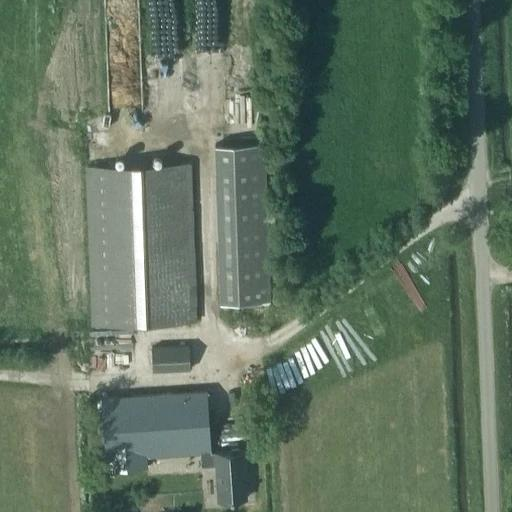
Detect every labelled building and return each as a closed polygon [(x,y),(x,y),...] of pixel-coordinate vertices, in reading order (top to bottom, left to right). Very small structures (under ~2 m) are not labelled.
[(136,6),(108,11),(111,33),(140,28),(136,6)] [(270,300),(265,141),(215,143),(220,301),(270,300)] [(191,154),(88,157),(93,317),(196,314),(191,154)] [(151,347),(152,370),(189,368),(188,345),(151,347)] [(101,389),(105,462),(147,459),(147,448),(158,448),(201,445),(202,458),(216,457),(219,492),(248,490),(246,463),(248,463),(246,442),(216,444),(212,445),(207,382),(154,386),(142,387),(142,386),(101,389)]
